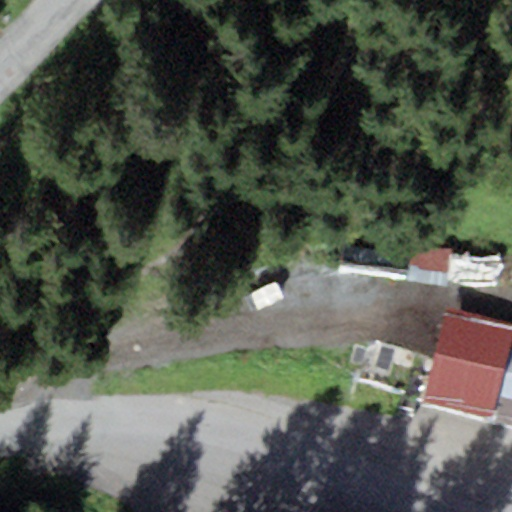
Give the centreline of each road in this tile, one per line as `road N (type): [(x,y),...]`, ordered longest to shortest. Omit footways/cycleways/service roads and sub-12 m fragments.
road 1 (residential): [(0,426),(100,411),(187,413),(437,511)]
road 2 (track): [(95,359),(200,331),(366,322),(463,283),(511,280)]
